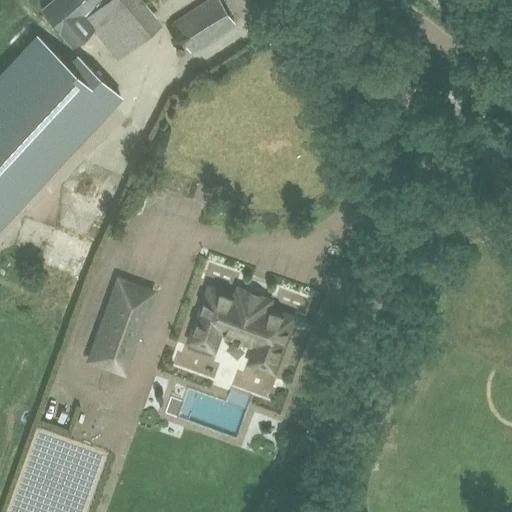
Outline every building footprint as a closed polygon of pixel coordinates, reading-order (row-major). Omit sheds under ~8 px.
[(161,19),(146,0),(79,0),(117,51),(161,19)] [(189,50),(235,22),(221,0),(205,0),(172,21),(189,50)] [(25,57),(36,35),(5,18),(0,26),(0,102),(16,72),(7,67),(16,52),(25,57)] [(42,195),(109,125),(80,98),(13,168),(42,195)] [(118,277),(90,358),(123,370),(153,290),(118,277)] [(210,285),(190,339),(214,348),(221,329),(237,335),(236,337),(241,339),(242,337),(257,342),(249,364),(273,373),(294,315),(268,306),(271,299),(239,287),(236,294),(210,285)] [(202,436),(247,448),(250,437),(206,425),(202,436)]
